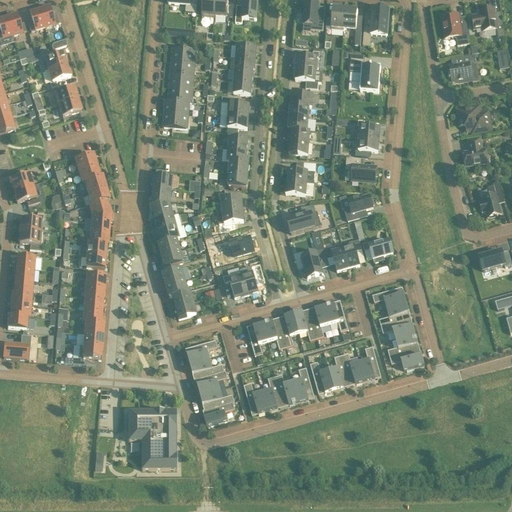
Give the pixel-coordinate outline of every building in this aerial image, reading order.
[(185,13),(196,14),(197,7),(190,6),(190,0),(168,0),(168,5),(186,7),(185,13)] [(214,17),(215,0),(203,0),(201,19),(214,20),(214,17)] [(215,0),(214,17),(227,18),(228,0),(215,0)] [(256,22),(258,0),(252,0),(243,0),(243,8),(237,7),(235,24),(241,25),(242,21),(256,22)] [(305,3),(303,25),(305,25),(305,26),(311,27),(311,32),(323,33),(324,21),(318,20),(319,4),(305,3)] [(58,25),(56,17),(51,18),(49,8),(39,11),(44,30),(58,25)] [(343,30),(345,10),(333,9),(331,31),(344,32),(344,30),(343,30)] [(498,38),(504,37),(501,19),(496,20),(494,9),(480,12),(480,16),(471,18),(474,31),(482,29),(483,33),(496,31),(498,38)] [(357,12),(345,10),(343,30),(344,30),(356,31),(357,12)] [(362,47),(370,48),(371,37),(387,38),(390,11),(372,10),(371,29),(364,28),(362,47)] [(44,30),(39,11),(29,14),(32,24),(28,25),(30,34),(44,30)] [(457,48),(470,45),(466,24),(459,25),(458,15),(441,18),(445,40),(454,38),(456,40),(457,48)] [(26,33),(23,25),(19,26),(16,16),(6,19),(12,37),(26,33)] [(0,41),(12,37),(6,19),(0,21),(0,41)] [(178,31),(177,39),(194,40),(194,32),(178,31)] [(237,47),(236,60),(255,61),(256,49),(237,47)] [(477,48),(470,49),(472,57),(478,56),(477,48)] [(172,63),(194,65),(195,51),(173,49),(172,63)] [(33,58),(31,50),(23,53),(26,60),(33,58)] [(509,69),(506,51),(497,53),(500,71),(509,69)] [(63,55),(53,58),(51,53),(40,56),(41,62),(45,61),(48,72),(67,67),(63,55)] [(319,59),(319,54),(313,53),(313,59),(298,57),(297,70),(315,71),(315,72),(318,72),(319,59)] [(361,74),(360,93),(378,94),(380,68),(363,67),(364,58),(364,57),(351,56),(349,74),(350,74),(350,73),(361,74)] [(478,79),(475,64),(474,57),(460,59),(461,66),(449,68),(450,74),(449,76),(450,80),(452,81),(452,84),(472,80),(478,79)] [(236,60),(235,72),(254,73),(255,61),(236,60)] [(172,63),(170,76),(193,78),(194,65),(172,63)] [(71,79),(67,67),(48,72),(52,84),(49,85),(51,90),(57,88),(56,83),(71,79)] [(315,71),(297,70),(296,82),(303,83),(302,90),(316,91),(316,89),(317,84),(314,84),(315,72),(315,71)] [(235,72),(234,84),(253,85),(254,73),(235,72)] [(170,76),(169,89),(192,91),(193,78),(170,76)] [(253,85),(234,84),(233,96),(252,98),(253,85)] [(60,106),(77,101),(74,89),(55,95),(59,107),(60,106)] [(166,102),(191,104),(192,91),(169,89),(168,102),(166,102)] [(294,95),(293,107),(293,108),(309,109),(311,110),(311,109),(312,97),(294,95)] [(249,107),(233,105),(234,100),(221,99),(220,104),(230,105),(229,117),(247,119),(248,119),(249,107)] [(77,101),(60,106),(59,107),(62,119),(81,113),(77,101)] [(191,104),(166,102),(165,116),(187,117),(189,105),(191,105),(191,104)] [(293,108),(293,107),(290,107),(289,119),(308,121),(309,109),(293,108)] [(0,122),(10,120),(7,108),(0,110),(0,122)] [(467,135),(475,134),(491,132),(488,114),(480,115),(479,108),(462,111),(458,118),(459,128),(465,127),(467,135)] [(187,117),(165,116),(164,129),(186,131),(187,117)] [(247,119),(229,117),(228,130),(225,130),(225,135),(231,136),(231,130),(247,131),(248,119),(247,119)] [(308,121),(289,119),(288,131),(288,132),(291,132),(307,133),(307,132),(308,121)] [(10,120),(0,122),(0,135),(14,132),(10,120)] [(378,142),(379,129),(364,128),(364,123),(358,122),(358,128),(360,128),(359,140),(378,142)] [(307,133),(291,132),(290,143),(308,145),(309,133),(307,132),(307,133)] [(229,139),(228,152),(246,153),(248,141),(229,139)] [(378,142),(359,140),(358,152),(356,152),(355,158),(361,158),(362,153),(377,154),(378,142)] [(466,168),(487,165),(484,151),(482,151),(480,140),(468,142),(470,153),(464,154),(466,168)] [(308,145),(290,143),(289,156),(307,157),(308,145)] [(246,153),(228,152),(227,164),(230,164),(245,165),(246,153)] [(78,173),(96,168),(92,156),(75,161),(78,173)] [(375,178),(377,178),(377,171),(376,170),(376,169),(361,167),(362,161),(346,159),(345,171),(353,171),(352,182),(375,184),(375,178)] [(230,164),(229,176),(247,177),(248,165),(245,165),(230,164)] [(287,171),(286,184),(306,185),(307,173),(309,173),(309,168),(303,167),(303,173),(287,171)] [(99,179),(96,168),(78,173),(82,185),(84,184),(99,179)] [(153,191),(171,192),(172,179),(166,178),(167,173),(157,172),(156,177),(154,177),(153,191)] [(32,187),(31,187),(28,175),(9,181),(13,193),(32,187)] [(247,177),(229,176),(228,188),(246,190),(247,177)] [(99,179),(84,184),(88,195),(105,190),(102,178),(99,179)] [(490,197),(482,200),(483,203),(479,205),(482,214),(486,213),(488,219),(501,215),(497,201),(503,199),(499,183),(493,185),(493,187),(487,189),(490,197)] [(306,185),(286,184),(285,196),(301,198),(300,203),(306,204),(307,198),(305,198),(306,185)] [(32,187),(13,193),(17,205),(31,200),(33,206),(39,204),(34,186),(31,187),(32,187)] [(105,190),(88,195),(91,206),(106,202),(108,201),(105,190)] [(153,191),(151,207),(169,206),(171,192),(153,191)] [(223,213),(242,211),(241,199),(225,200),(225,195),(218,196),(219,201),(221,201),(223,213)] [(349,208),(344,210),(348,223),(359,220),(358,214),(373,210),(372,206),(374,206),(372,200),(370,200),(370,198),(361,200),(360,197),(347,201),(349,208)] [(106,202),(91,206),(89,207),(92,219),(111,217),(106,202)] [(169,206),(151,207),(155,222),(173,218),(169,206)] [(291,236),(315,229),(311,215),(315,214),(314,208),(300,209),(303,217),(287,221),(291,236)] [(242,211),(223,213),(224,225),(221,226),(222,231),(228,231),(228,225),(243,224),(242,211)] [(39,234),(40,222),(43,222),(43,217),(37,216),(36,222),(21,220),(20,233),(39,234)] [(111,217),(92,219),(91,233),(110,235),(111,217)] [(176,229),(173,218),(155,222),(158,234),(176,229)] [(176,229),(158,234),(161,245),(162,245),(177,241),(177,242),(179,241),(176,229)] [(39,234),(20,233),(19,245),(41,247),(42,234),(39,234)] [(90,245),(106,246),(106,247),(109,247),(110,235),(91,233),(90,245)] [(250,238),(230,243),(234,258),(254,253),(250,238)] [(162,245),(161,245),(159,245),(162,257),(180,253),(177,242),(177,241),(162,245)] [(379,241),(362,246),(364,253),(370,251),(374,265),(385,262),(384,258),(393,256),(389,242),(380,245),(379,241)] [(342,247),(348,271),(360,268),(356,253),(362,252),(359,242),(342,247)] [(90,245),(88,245),(87,257),(105,258),(106,247),(106,246),(90,245)] [(348,271),(342,247),(324,251),(327,261),(333,260),(337,274),(348,271)] [(317,256),(301,260),(307,280),(323,275),(322,270),(329,268),(327,261),(324,251),(317,253),(317,256)] [(505,269),(511,267),(511,266),(508,252),(501,254),(501,252),(479,258),(484,273),(504,267),(505,269)] [(183,265),(180,253),(162,257),(166,270),(183,265)] [(105,258),(87,257),(86,269),(104,271),(105,258)] [(16,258),(15,270),(33,272),(34,259),(16,258)] [(33,272),(15,270),(14,282),(32,284),(33,272)] [(166,287),(184,282),(181,270),(163,275),(166,287)] [(252,275),(241,278),(246,297),(258,294),(254,279),(259,277),(257,271),(252,273),(252,275)] [(103,290),(104,290),(105,277),(87,276),(86,288),(103,290)] [(241,278),(240,276),(228,279),(228,277),(222,278),(225,288),(230,286),(234,301),(246,297),(241,278)] [(14,282),(13,294),(31,296),(32,284),(14,282)] [(187,293),(184,282),(166,287),(170,299),(172,298),(187,294),(187,293)] [(86,288),(85,300),(86,300),(103,302),(104,290),(103,290),(86,288)] [(406,305),(402,289),(372,298),(374,305),(384,302),(387,311),(406,305)] [(187,293),(187,294),(172,298),(175,309),(193,305),(189,292),(187,293)] [(13,294),(12,306),(30,308),(31,296),(13,294)] [(511,298),(495,303),(497,312),(511,308),(511,322),(508,324),(511,336),(511,335),(511,298)] [(85,300),(84,312),(102,314),(103,302),(86,300),(85,300)] [(348,333),(340,303),(324,307),(330,327),(338,325),(341,335),(348,333)] [(193,305),(175,309),(179,322),(196,317),(193,305)] [(411,320),(406,305),(387,311),(389,319),(379,322),(381,329),(411,320)] [(12,306),(11,318),(27,319),(27,320),(29,320),(30,308),(12,306)] [(330,327),(324,307),(309,311),(317,341),(324,339),(321,329),(330,327)] [(317,341),(309,311),(293,316),(299,336),(307,333),(310,343),(317,341)] [(102,314),(84,312),(83,325),(85,325),(101,326),(101,325),(102,314)] [(299,336),(293,316),(278,320),(286,350),(293,348),(290,338),(299,336)] [(11,318),(8,317),(7,330),(26,332),(27,320),(27,319),(11,318)] [(286,350),(278,320),(262,324),(268,344),(276,342),(279,352),(286,350)] [(415,336),(411,320),(381,329),(383,336),(393,333),(395,341),(415,336)] [(268,344),(262,324),(247,329),(255,359),(261,357),(262,357),(260,347),(268,344)] [(85,325),(84,336),(103,337),(104,325),(101,325),(101,326),(85,325)] [(84,336),(83,348),(102,350),(103,337),(84,336)] [(419,351),(415,336),(395,341),(398,350),(388,353),(390,360),(419,351)] [(29,362),(31,338),(21,337),(20,348),(4,347),(3,360),(29,362)] [(209,361),(207,353),(217,350),(215,343),(185,351),(190,367),(209,361)] [(86,362),(100,363),(102,350),(79,348),(78,361),(72,360),(72,366),(86,367),(86,362)] [(381,379),(372,349),(365,351),(368,362),(359,364),(365,384),(381,379)] [(424,367),(419,351),(390,360),(391,367),(402,364),(404,373),(406,372),(407,373),(413,372),(413,370),(424,367)] [(365,384),(359,364),(351,366),(348,356),(341,358),(350,388),(365,384)] [(261,357),(255,359),(257,367),(263,366),(261,357)] [(350,388),(341,358),(334,360),(337,370),(329,372),(334,392),(350,388)] [(194,382),(225,374),(225,373),(224,374),(222,367),(212,370),(209,361),(190,367),(194,382)] [(334,392),(329,372),(320,375),(318,365),(311,367),(311,366),(310,367),(318,397),(334,392)] [(314,400),(306,370),(299,372),(301,383),(293,385),(299,405),(314,400)] [(219,392),(217,383),(227,381),(225,374),(194,382),(194,383),(196,382),(200,397),(219,392)] [(299,405),(293,385),(285,387),(282,377),(275,379),(283,409),(299,405)] [(283,409),(275,379),(268,381),(271,391),(262,394),(268,413),(283,409)] [(268,413),(262,394),(254,396),(251,386),(244,388),(252,418),(268,413)] [(203,413),(234,404),(232,397),(222,400),(219,392),(200,397),(204,412),(203,413)] [(224,415),(235,412),(233,405),(234,405),(234,404),(203,413),(207,429),(227,423),(224,415)] [(164,413),(164,412),(152,412),(152,413),(128,413),(128,444),(141,444),(141,472),(176,472),(176,456),(175,456),(175,429),(176,429),(176,413),(164,413)] [(77,427),(77,438),(91,438),(91,427),(77,427)] [(77,438),(77,449),(91,449),(91,438),(77,438)] [(77,449),(77,459),(91,459),(91,449),(77,449)] [(77,459),(77,470),(91,470),(91,459),(77,459)]
